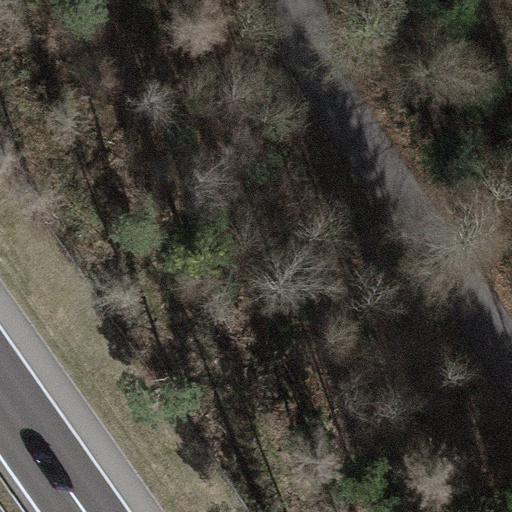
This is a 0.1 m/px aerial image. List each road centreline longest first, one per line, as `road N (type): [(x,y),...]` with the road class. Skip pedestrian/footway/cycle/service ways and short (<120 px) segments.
road 1 (residential): [(294,0),(338,123),(511,375)]
road 2 (motorway): [(86,511),(0,388)]
